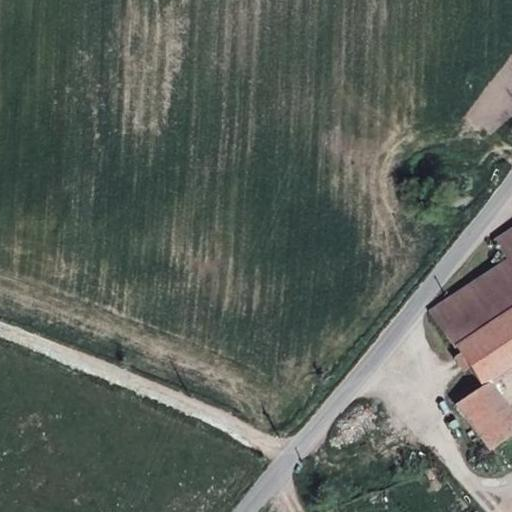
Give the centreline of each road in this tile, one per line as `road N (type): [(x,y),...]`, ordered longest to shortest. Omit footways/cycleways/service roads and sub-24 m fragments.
road 1 (track): [(511,192),(248,511)]
road 2 (track): [(0,329),(294,456)]
